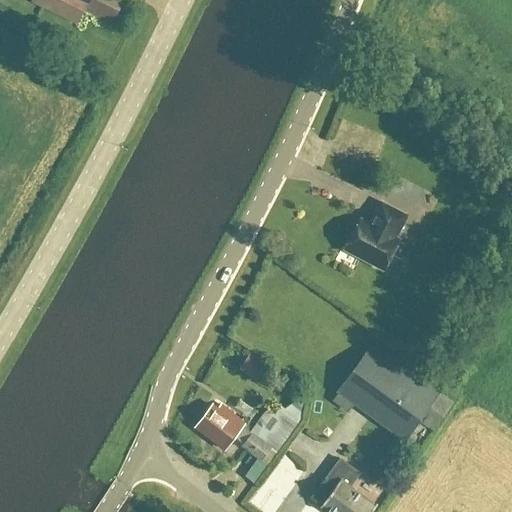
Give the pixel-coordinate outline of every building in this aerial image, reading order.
[(123,0),(32,0),(32,2),(77,24),(83,11),(111,24),(123,0)] [(375,220),(371,227),(361,222),(347,249),(384,268),(398,241),(395,239),(407,216),(382,203),(374,219),(375,220)] [(439,392),(374,345),(345,385),(409,433),(439,392)] [(262,461),(271,448),(243,427),(246,423),(224,406),(220,410),(214,405),(197,428),(226,449),(235,437),(244,444),(242,446),(262,461)] [(280,409),(254,419),(259,434),(286,424),(280,409)] [(359,474),(340,460),(326,479),(336,487),(321,506),(328,511),(372,511),(376,507),(350,487),(359,474)]
